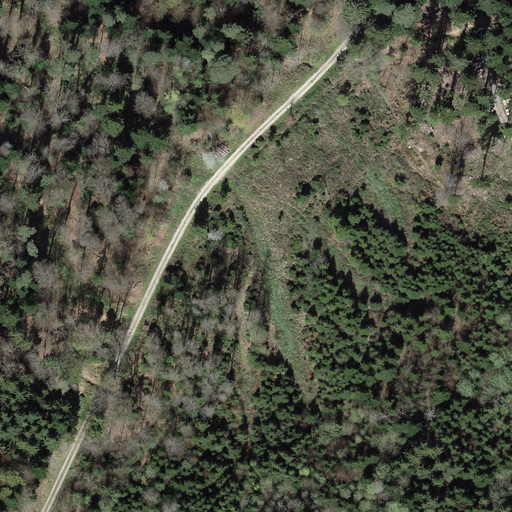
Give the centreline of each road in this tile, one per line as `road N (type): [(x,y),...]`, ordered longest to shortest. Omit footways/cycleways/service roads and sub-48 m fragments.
road 1 (track): [(38,511),(196,206),(328,65),(373,0)]
road 2 (track): [(511,124),(474,0)]
